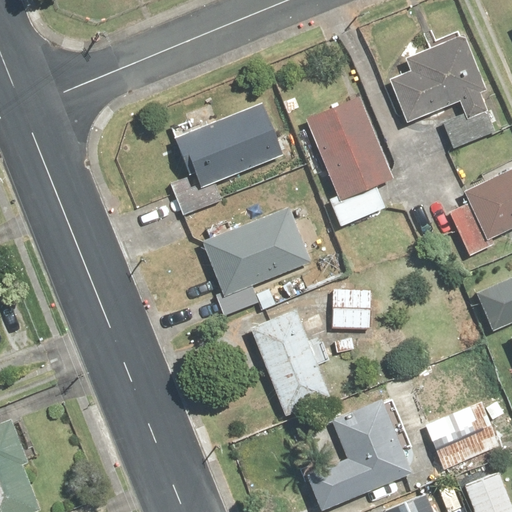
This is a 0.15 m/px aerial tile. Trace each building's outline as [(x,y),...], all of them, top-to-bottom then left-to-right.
[(417,60),(387,73),(413,134),(444,120),(455,146),(508,123),(467,29),(414,52),(417,60)] [(330,189),(342,223),(390,205),(381,181),(396,176),(363,88),(308,109),(337,186),(330,189)] [(172,179),(184,211),(227,196),(220,179),(288,153),(265,93),(176,126),(193,171),(172,179)] [(511,162),(445,197),(471,246),(511,224),(511,162)] [(293,201),(198,237),(226,312),(263,299),(256,279),(314,258),(293,201)] [(330,283),(330,326),(374,326),(374,283),(330,283)] [(511,283),(475,296),(487,330),(511,320),(511,283)] [(252,319),(285,410),(334,392),(301,301),(252,319)] [(322,420),(339,460),(298,478),(312,511),(404,472),(373,399),(322,420)] [(475,403),(421,428),(442,472),(496,447),(475,403)] [(0,511),(42,511),(27,471),(34,468),(15,420),(0,425),(0,511)] [(457,487),(466,511),(508,511),(493,473),(457,487)] [(381,511),(427,511),(420,495),(381,511)]
